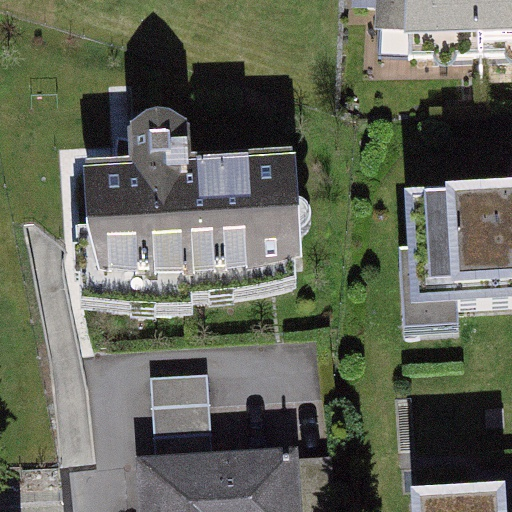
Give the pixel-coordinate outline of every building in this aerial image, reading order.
[(408,0),(357,0),(357,8),(408,10),(408,0)] [(511,0),(423,0),(416,73),(511,66),(511,0)] [(84,186),(90,332),(320,323),(315,177),(84,186)] [(511,207),(403,211),(406,329),(511,325),(511,207)] [(213,427),(209,362),(154,365),(158,430),(213,427)] [(312,511),(311,470),(144,477),(145,511),(312,511)]
